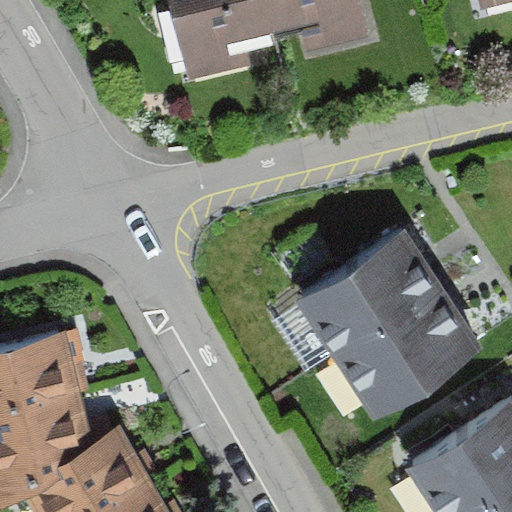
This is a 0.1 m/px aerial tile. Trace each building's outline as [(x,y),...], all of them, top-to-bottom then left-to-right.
[(275,34),(267,0),(174,0),(192,71),(250,57),(246,41),(275,34)] [(366,29),(359,0),(267,0),(275,34),(304,27),(308,43),(366,29)] [(402,225),(303,290),(340,346),(439,282),(402,225)] [(439,282),(340,346),(377,402),(476,338),(439,282)] [(0,403),(73,386),(85,383),(82,371),(70,374),(59,329),(0,342),(0,403)] [(0,492),(39,469),(86,443),(73,386),(0,403),(0,492)] [(511,393),(413,458),(448,511),(454,511),(511,474),(511,393)] [(86,443),(39,469),(51,489),(40,496),(48,511),(83,511),(144,477),(115,426),(110,429),(107,413),(93,416),(97,436),(86,443)] [(511,511),(511,474),(454,511),(511,511)] [(164,511),(144,477),(83,511),(164,511)]
